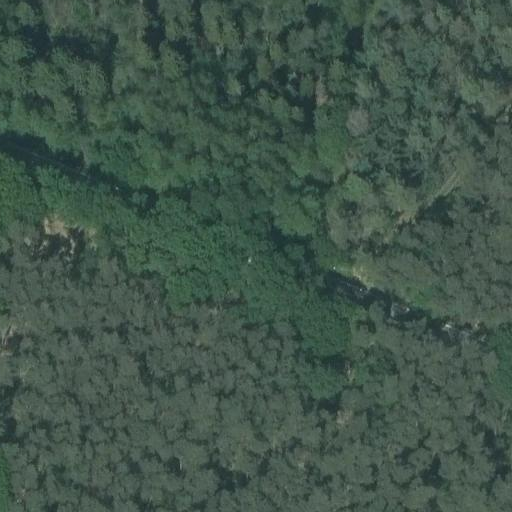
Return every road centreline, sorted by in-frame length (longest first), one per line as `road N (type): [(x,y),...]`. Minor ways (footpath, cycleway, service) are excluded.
road 1 (secondary): [(511,363),(0,150)]
road 2 (track): [(359,0),(315,281)]
road 3 (track): [(341,292),(511,83)]
